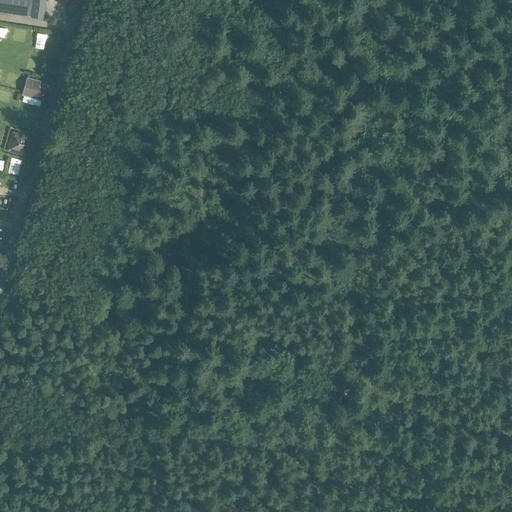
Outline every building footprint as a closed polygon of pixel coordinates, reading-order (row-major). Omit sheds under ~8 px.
[(0,0),(0,11),(27,16),(29,0),(0,0)] [(45,0),(33,0),(31,16),(43,18),(45,0)] [(22,46),(24,36),(14,34),(12,44),(22,46)] [(22,95),(42,101),(46,88),(39,86),(41,81),(27,77),(22,95)] [(21,102),(20,108),(37,110),(38,105),(21,102)] [(6,151),(26,157),(29,146),(28,146),(29,143),(25,136),(22,135),(22,134),(12,131),(6,151)] [(7,165),(5,174),(16,177),(19,168),(7,165)]
